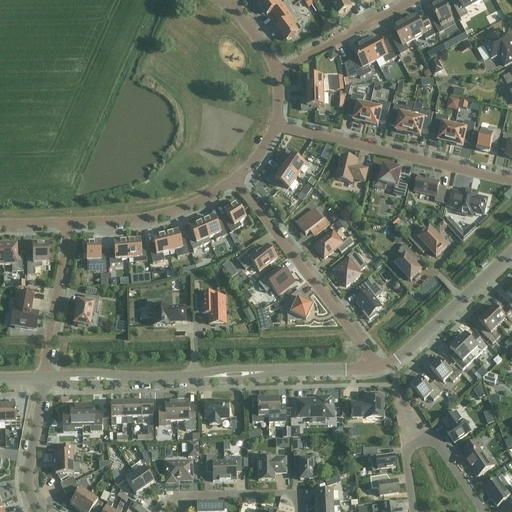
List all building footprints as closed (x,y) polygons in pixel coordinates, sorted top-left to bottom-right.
[(261,0),(257,4),(265,14),(269,10),(277,20),(292,7),(286,0),(261,0)] [(315,5),(311,0),(304,0),(309,8),(315,5)] [(349,0),(330,0),(334,6),(332,12),(338,13),(339,15),(343,12),(346,13),(347,11),(352,8),(348,1),(349,0)] [(454,7),(460,20),(468,16),(465,10),(482,1),(481,0),(457,0),(460,4),(454,7)] [(443,2),(431,8),(438,22),(433,24),(439,35),(444,32),(442,28),(453,22),(443,2)] [(292,7),(277,20),(284,29),(279,32),(287,42),(302,31),(298,25),(303,21),(292,7)] [(406,22),(405,23),(414,41),(423,36),(426,41),(435,36),(425,18),(419,21),(417,17),(414,18),(413,18),(406,22)] [(414,41),(405,23),(404,23),(396,27),(396,28),(393,29),(395,33),(390,36),(400,56),(409,51),(406,46),(414,41)] [(511,63),(511,49),(511,48),(511,37),(509,32),(503,35),(500,30),(487,37),(490,42),(484,46),(491,60),(499,56),(505,67),(511,63)] [(373,39),(366,43),(375,62),(383,58),(386,64),(397,59),(390,46),(384,49),(378,38),(374,41),(373,39)] [(360,62),(353,65),(360,80),(372,73),(368,66),(375,62),(366,43),(359,47),(359,48),(354,51),(360,62)] [(446,53),(443,47),(435,51),(438,57),(446,53)] [(335,49),(327,53),(331,61),(339,57),(335,49)] [(432,73),(439,69),(434,59),(427,63),(432,73)] [(311,76),(300,76),(300,88),(301,88),(301,94),(324,93),(323,78),(316,79),(316,77),(311,77),(311,76)] [(343,77),(335,78),(336,92),(344,91),(343,77)] [(454,88),(452,96),(462,99),(464,91),(454,88)] [(324,93),(301,94),(302,99),(301,99),(301,111),(312,111),(312,110),(317,110),(317,108),(324,108),(324,93)] [(352,95),(347,116),(354,118),(354,121),(365,124),(370,107),(362,105),(364,98),(352,95)] [(370,107),(365,124),(377,127),(378,124),(386,125),(391,105),(379,102),(377,109),(370,107)] [(468,103),(461,102),(459,108),(467,110),(468,103)] [(396,132),(408,134),(412,117),(405,115),(406,108),(394,106),(389,126),(397,128),(396,132)] [(412,117),(408,134),(420,137),(421,134),(428,135),(433,115),(421,112),(419,119),(412,117)] [(438,142),(450,144),(454,127),(447,125),(449,118),(437,116),(432,136),(439,138),(438,142)] [(454,127),(450,144),(462,147),(463,144),(470,145),(475,125),(463,122),(462,129),(454,127)] [(481,133),(477,151),(489,154),(492,142),(498,143),(501,131),(488,128),(487,134),(481,133)] [(511,136),(504,134),(500,150),(507,152),(506,157),(505,158),(506,158),(507,158),(511,158),(511,136)] [(333,148),(327,145),(321,158),(327,161),(333,148)] [(282,161),(279,165),(297,178),(306,166),(300,162),(301,160),(296,157),(297,157),(288,150),(281,160),(282,161)] [(341,157),(336,180),(352,184),(353,180),(365,183),(368,170),(360,168),(359,169),(356,169),(357,161),(341,157)] [(297,178),(279,165),(276,170),(275,170),(268,179),(277,186),(278,185),(282,188),(283,186),(289,190),(297,178)] [(377,178),(374,188),(384,190),(385,185),(396,188),(395,195),(404,197),(408,178),(400,176),(401,171),(390,169),(391,167),(386,166),(385,168),(384,167),(381,179),(377,178)] [(418,176),(414,193),(436,198),(435,203),(443,205),(447,189),(439,187),(440,183),(430,180),(430,178),(418,176)] [(313,188),(316,183),(312,179),(308,184),(313,188)] [(312,190),(306,186),(301,193),(307,197),(312,190)] [(451,191),(447,208),(457,210),(457,212),(473,216),(473,214),(483,216),(487,200),(477,197),(477,196),(462,192),(461,194),(451,191)] [(240,213),(241,212),(235,203),(227,209),(228,210),(224,212),(227,218),(223,221),(231,234),(241,227),(239,224),(245,220),(240,213)] [(314,210),(296,224),(306,236),(312,231),(316,236),(329,226),(325,220),(323,222),(314,210)] [(441,219),(443,212),(436,211),(435,218),(441,219)] [(335,213),(329,218),(333,223),(339,218),(335,213)] [(350,215),(344,222),(350,228),(357,221),(350,215)] [(401,222),(397,218),(391,223),(395,228),(401,222)] [(213,219),(201,224),(208,240),(214,237),(215,241),(227,236),(220,222),(215,224),(213,219)] [(345,224),(342,220),(335,225),(338,230),(345,224)] [(191,235),(186,237),(192,251),(203,246),(202,242),(208,240),(201,224),(189,229),(191,235)] [(418,231),(409,240),(420,252),(426,247),(436,258),(447,248),(430,229),(423,236),(418,231)] [(334,232),(314,247),(324,260),(337,250),(341,254),(354,245),(350,240),(343,245),(334,232)] [(404,238),(398,232),(391,238),(398,244),(404,238)] [(172,233),(164,235),(169,253),(175,252),(177,259),(189,256),(184,238),(178,239),(177,233),(173,234),(172,233)] [(153,246),(148,247),(152,265),(164,262),(162,255),(169,253),(164,235),(156,237),(156,238),(152,239),(153,246)] [(139,242),(126,243),(128,260),(134,260),(135,264),(147,263),(145,247),(140,248),(139,242)] [(26,258),(27,276),(33,276),(33,269),(42,269),(42,264),(48,264),(47,245),(44,245),(44,243),(35,243),(36,246),(32,246),(33,258),(26,258)] [(86,254),(87,273),(106,273),(105,251),(99,251),(99,244),(95,245),(95,243),(85,244),(85,254),(86,254)] [(114,250),(108,251),(109,266),(122,265),(121,261),(128,260),(126,243),(113,244),(114,250)] [(242,244),(237,248),(240,252),(245,249),(242,244)] [(397,258),(398,259),(400,262),(396,266),(411,282),(413,280),(415,281),(420,277),(418,275),(421,272),(412,262),(416,258),(404,245),(399,250),(400,251),(398,254),(397,254),(397,255),(397,256),(397,257),(397,258)] [(16,246),(3,246),(3,266),(11,266),(12,273),(23,273),(22,257),(16,257),(16,246)] [(271,254),(266,246),(255,255),(251,250),(237,261),(245,270),(252,265),(259,273),(276,259),(275,258),(276,258),(272,253),(271,254)] [(359,256),(357,256),(354,252),(347,258),(349,261),(334,273),(346,288),(361,276),(359,273),(366,268),(363,264),(363,262),(359,256)] [(383,266),(379,261),(373,266),(376,271),(383,266)] [(232,268),(227,263),(222,267),(226,273),(232,268)] [(212,278),(219,276),(216,267),(209,270),(212,278)] [(277,297),(295,284),(288,275),(286,276),(279,267),(258,284),(265,294),(271,289),(277,297)] [(150,284),(149,274),(130,276),(131,286),(150,284)] [(189,279),(181,279),(181,287),(189,287),(189,279)] [(382,294),(371,280),(355,293),(359,299),(356,301),(365,312),(363,313),(369,321),(377,315),(375,313),(382,308),(375,300),(382,294)] [(246,291),(242,294),(247,302),(252,298),(246,291)] [(309,310),(312,307),(299,291),(289,298),(294,304),(293,304),(291,305),(291,307),(290,309),(291,310),(287,310),(287,322),(305,322),(305,318),(307,317),(308,315),(309,314),(309,312),(309,310)] [(18,294),(16,310),(14,309),(11,326),(15,327),(14,329),(20,330),(21,328),(35,330),(37,313),(29,312),(30,308),(31,308),(33,296),(18,294)] [(214,294),(201,295),(201,315),(208,315),(209,325),(225,325),(225,299),(214,299),(214,294)] [(83,304),(78,303),(74,325),(77,325),(77,327),(85,329),(85,327),(89,327),(91,314),(96,315),(99,299),(85,297),(83,304)] [(495,307),(487,315),(499,327),(503,323),(509,329),(511,326),(511,316),(506,310),(502,314),(495,307)] [(167,308),(152,308),(153,327),(168,326),(168,322),(184,322),(183,309),(167,309),(167,308)] [(267,318),(264,310),(256,313),(259,321),(267,318)] [(499,327),(487,315),(479,322),(486,329),(481,333),(492,345),(500,338),(494,332),(499,327)] [(466,335),(458,342),(471,356),(475,352),(479,356),(487,348),(477,338),(473,342),(466,335)] [(471,356),(458,342),(450,350),(457,357),(453,361),(462,372),(471,364),(467,359),(471,356)] [(502,361),(498,357),(493,362),(497,366),(502,361)] [(448,379),(453,383),(462,375),(452,365),(448,369),(439,360),(430,369),(443,383),(448,379)] [(483,379),(484,382),(495,385),(497,377),(488,374),(483,379)] [(410,387),(424,401),(429,397),(434,402),(442,393),(433,383),(428,387),(420,378),(410,387)] [(481,385),(480,385),(474,392),(480,400),(484,397),(481,385)] [(454,395),(449,399),(455,405),(459,400),(454,395)] [(351,404),(351,419),(365,418),(365,419),(383,419),(382,397),(365,397),(365,404),(360,404),(360,403),(351,404)] [(296,401),(296,418),(314,418),(314,422),(324,422),(324,418),(332,418),(332,407),(330,407),(329,398),(316,399),(316,401),(296,401)] [(251,410),(251,424),(263,424),(263,418),(268,418),(268,400),(257,400),(257,410),(251,410)] [(278,400),(268,400),(268,418),(268,424),(285,423),(285,409),(279,409),(278,400)] [(213,401),(204,402),(205,420),(209,420),(209,426),(220,426),(219,420),(228,420),(228,402),(213,403),(213,401)] [(177,423),(176,402),(164,403),(164,413),(158,413),(158,428),(170,427),(170,423),(177,423)] [(188,402),(176,402),(177,423),(183,422),(183,425),(185,432),(195,432),(195,414),(188,414),(188,402)] [(141,403),(131,404),(132,419),(137,419),(137,425),(142,425),(142,419),(141,403)] [(152,403),(141,403),(142,419),(153,418),(152,403)] [(121,404),(110,404),(111,428),(116,428),(115,419),(121,419),(121,404)] [(131,404),(121,404),(121,419),(121,425),(127,425),(126,419),(132,419),(131,404)] [(82,427),(81,406),(77,406),(77,405),(69,405),(70,419),(62,419),(63,434),(74,434),(74,427),(82,427)] [(86,406),(81,406),(82,427),(90,427),(90,433),(101,433),(101,418),(94,418),(93,405),(86,405),(86,406)] [(15,406),(4,407),(5,424),(10,424),(10,431),(20,430),(23,416),(15,416),(15,406)] [(446,433),(454,444),(471,433),(463,421),(462,422),(456,413),(442,422),(449,431),(446,433)] [(147,436),(142,436),(142,441),(153,440),(153,427),(147,428),(147,436)] [(299,428),(291,428),(291,439),(299,439),(299,428)] [(290,429),(282,429),(282,439),(290,439),(290,429)] [(352,429),(344,430),(344,439),(352,439),(352,429)] [(301,440),(292,441),(292,450),(302,450),(301,440)] [(464,460),(477,478),(494,466),(491,460),(487,463),(479,450),(483,448),(478,441),(463,451),(467,458),(464,460)] [(137,447),(139,454),(145,452),(143,444),(137,447)] [(187,444),(188,458),(198,458),(197,444),(187,444)] [(54,454),(55,465),(72,464),(72,454),(73,454),(72,447),(58,448),(59,454),(54,454)] [(362,449),(363,456),(370,456),(371,466),(376,465),(377,471),(395,469),(393,456),(377,458),(376,449),(362,449)] [(141,454),(146,467),(152,465),(147,452),(141,454)] [(299,468),(300,481),(312,481),(312,476),(316,476),(317,476),(317,465),(316,465),(312,465),(312,461),(305,461),(305,454),(293,454),(293,468),(299,468)] [(224,482),(223,463),(217,463),(215,457),(206,457),(206,472),(212,472),(212,483),(224,482)] [(223,459),(223,463),(224,482),(235,482),(235,471),(241,471),(241,458),(223,459)] [(257,458),(258,482),(274,481),(274,473),(286,473),(285,458),(273,459),(273,458),(257,458)] [(165,464),(165,482),(166,482),(166,484),(175,484),(175,482),(191,481),(191,463),(165,464)] [(79,464),(72,464),(55,465),(55,475),(57,475),(60,481),(67,478),(67,475),(79,475),(79,464)] [(131,469),(132,471),(145,489),(153,483),(143,469),(140,471),(136,466),(131,469)] [(116,471),(111,473),(114,486),(116,487),(124,482),(116,471)] [(145,489),(132,471),(124,476),(126,480),(126,481),(136,496),(145,489)] [(338,477),(325,482),(327,488),(340,483),(338,477)] [(378,491),(379,498),(398,495),(397,490),(398,490),(397,482),(385,484),(384,477),(369,479),(371,490),(376,490),(378,491)] [(484,488),(497,507),(510,499),(511,501),(511,490),(511,492),(501,477),(484,488)] [(59,484),(65,495),(78,488),(72,478),(59,484)] [(70,505),(79,511),(88,496),(79,490),(70,505)] [(315,492),(316,503),(332,503),(332,501),(338,501),(337,493),(332,493),(332,492),(315,492)] [(88,496),(79,511),(80,511),(97,511),(103,505),(97,501),(97,502),(88,496)] [(332,503),(316,503),(316,511),(332,511),(332,508),(339,508),(339,502),(332,503)] [(103,511),(111,511),(109,511),(113,505),(108,503),(103,511)]
